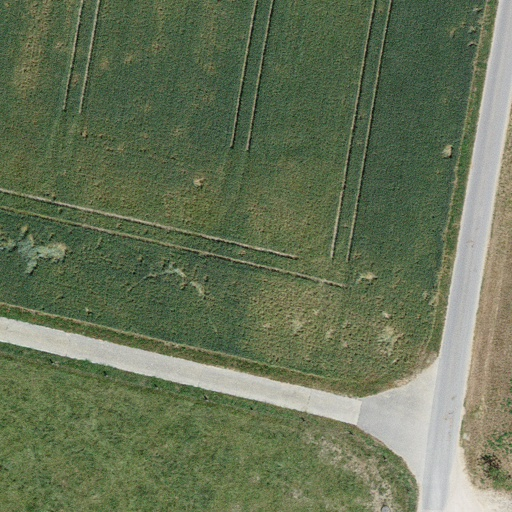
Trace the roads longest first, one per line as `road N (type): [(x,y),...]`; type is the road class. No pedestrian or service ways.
road 1 (unclassified): [(433,511),(511,39)]
road 2 (track): [(0,330),(442,433)]
